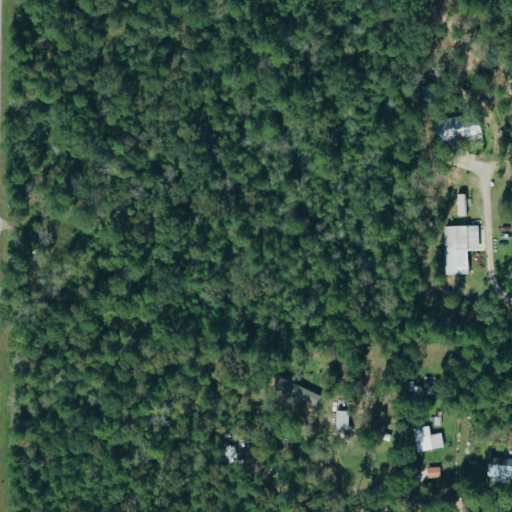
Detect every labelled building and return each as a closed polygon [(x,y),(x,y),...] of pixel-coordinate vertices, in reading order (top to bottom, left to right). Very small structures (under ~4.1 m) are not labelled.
[(444,141),(481,136),(478,115),(441,120),(444,141)] [(469,217),(468,194),(459,194),(460,217),(469,217)] [(468,274),(468,251),(484,251),(484,226),(448,227),(448,262),(455,261),(456,275),(468,274)] [(279,389),(319,406),(323,396),(284,379),(279,389)] [(352,411),(339,411),(339,430),(352,431),(352,411)] [(432,435),(431,427),(415,428),(417,451),(445,448),(443,434),(432,435)] [(511,466),(500,466),(500,458),(488,458),(487,479),(511,479),(511,466)]
